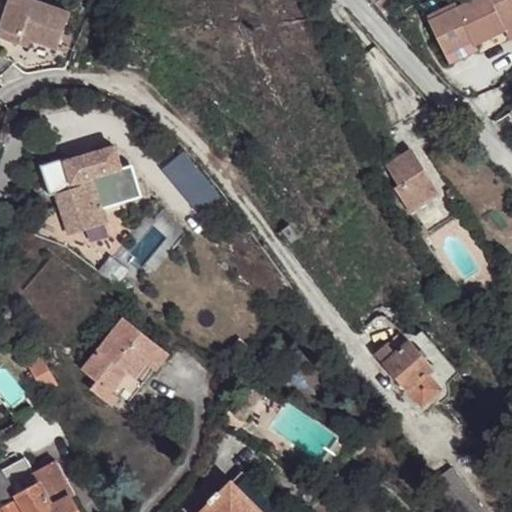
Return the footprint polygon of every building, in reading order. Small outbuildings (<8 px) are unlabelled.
[(24,36),(32,39),(58,48),(71,12),(38,0),(8,0),(0,25),(0,35),(21,43),(24,36)] [(504,26),(511,22),(511,0),(464,0),(455,4),(427,18),(448,61),(477,47),(474,40),(504,26)] [(30,46),(32,39),(24,36),(21,43),(30,46)] [(103,201),(117,196),(115,190),(129,186),(116,144),(67,160),(66,157),(43,164),(52,193),(58,191),(70,229),(108,217),(103,201)] [(443,195),(415,150),(390,165),(402,186),(398,188),(414,212),(443,195)] [(168,211),(124,241),(145,271),(188,241),(168,211)] [(86,370),(99,381),(114,392),(130,371),(137,377),(162,346),(128,318),(86,370)] [(400,333),(389,343),(397,352),(408,342),(400,333)] [(413,339),(408,342),(397,352),(385,362),(409,390),(411,389),(430,371),(436,366),(413,339)] [(397,352),(389,343),(377,353),(385,362),(397,352)] [(114,392),(99,381),(93,389),(115,406),(125,395),(128,390),(133,394),(137,397),(172,353),(162,346),(137,377),(130,371),(114,392)] [(31,363),(45,389),(58,382),(45,356),(35,361),(31,363)] [(444,387),(430,371),(411,389),(424,404),(444,387)] [(232,410),(241,418),(261,395),(263,396),(269,387),(256,382),(232,410)] [(0,511),(83,511),(72,492),(74,491),(57,460),(35,471),(27,455),(0,469),(0,511)] [(242,466),(231,477),(267,511),(285,511),(287,511),(242,466)] [(455,472),(435,485),(451,511),(464,511),(476,505),(455,472)] [(267,511),(231,477),(220,489),(217,486),(208,495),(210,498),(197,511),(267,511)]
